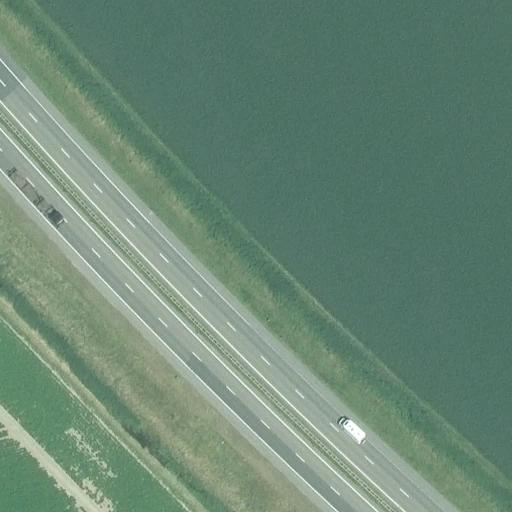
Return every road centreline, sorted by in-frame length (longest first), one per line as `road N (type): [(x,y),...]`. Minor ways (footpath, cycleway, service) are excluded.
road 1 (trunk): [(434,511),(246,333),(0,69)]
road 2 (trunk): [(0,147),(213,376),(356,511)]
